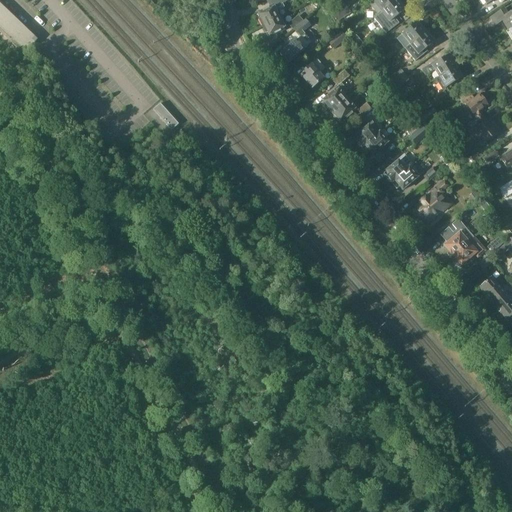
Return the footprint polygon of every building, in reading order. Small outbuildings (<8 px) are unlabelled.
[(263,26),(279,18),(276,13),(279,12),(277,9),(280,8),(279,5),(287,1),(286,0),(271,0),(275,7),(274,8),(273,7),(259,14),(262,18),(259,19),(263,26)] [(377,15),(382,12),(396,0),(376,0),(370,5),(377,15)] [(406,10),(397,0),(396,0),(382,12),(377,15),(374,18),(386,34),(399,24),(395,18),(406,10)] [(328,13),(332,19),(347,8),(344,3),(328,13)] [(502,21),(508,30),(511,28),(511,4),(505,9),(504,9),(491,18),(496,25),(502,21)] [(0,5),(0,26),(27,51),(37,40),(0,5)] [(347,8),(332,19),(335,24),(351,13),(347,8)] [(190,15),(187,17),(193,24),(196,22),(190,15)] [(288,24),(293,30),(303,21),(298,16),(288,24)] [(279,18),(263,26),(266,32),(268,31),(270,36),(284,29),(284,28),(286,27),(284,22),(281,23),(279,18)] [(306,20),(293,30),(299,37),(299,36),(303,33),(311,26),(306,20)] [(397,39),(405,49),(410,44),(410,45),(426,32),(418,22),(400,37),(397,39)] [(340,32),(328,43),(333,50),(346,39),(340,32)] [(434,42),(426,32),(410,45),(410,44),(405,49),(415,62),(428,51),(426,49),(434,42)] [(296,40),(281,52),(290,62),(304,50),(304,49),(311,42),(303,33),(299,36),(300,38),(297,40),(296,40)] [(371,49),(370,49),(366,44),(361,48),(365,54),(371,49)] [(371,49),(365,54),(369,58),(381,48),(376,44),(370,49),(371,49)] [(435,71),(439,77),(456,66),(455,65),(456,64),(455,61),(454,59),(452,57),(450,57),(449,56),(436,64),(434,62),(421,70),(426,77),(435,71)] [(312,88),(325,77),(320,72),(325,68),(317,60),(300,75),(312,88)] [(439,77),(436,79),(442,90),(463,78),(460,73),(461,72),(457,66),(456,67),(456,66),(439,77)] [(390,86),(390,87),(405,76),(401,70),(390,78),(388,77),(384,80),(389,87),(390,86)] [(325,106),(331,113),(347,99),(342,93),(347,90),(341,83),(349,77),(344,71),(340,74),(332,81),(338,88),(323,101),(326,105),(325,106)] [(409,81),(405,76),(390,87),(393,92),(409,81)] [(403,94),(399,88),(394,91),(399,97),(403,94)] [(391,93),(383,101),(388,107),(397,98),(391,93)] [(471,95),(463,101),(478,120),(483,116),(480,111),(488,105),(480,95),(475,99),(471,95)] [(356,110),(347,99),(331,113),(336,120),(338,119),(341,123),(356,110)] [(417,116),(431,107),(428,102),(413,111),(417,116)] [(153,110),(156,113),(163,107),(160,104),(153,110)] [(362,117),(370,110),(365,105),(357,111),(362,117)] [(163,107),(156,113),(159,116),(164,112),(166,111),(163,107)] [(424,126),(439,117),(433,108),(419,118),(424,126)] [(178,125),(166,111),(164,112),(159,116),(172,131),(178,125)] [(478,120),(469,127),(473,132),(472,132),(478,140),(482,137),(486,142),(496,135),(499,133),(493,124),(491,126),(483,116),(478,120)] [(364,131),(354,139),(362,148),(376,136),(371,130),(376,126),(372,122),(363,130),(364,131)] [(411,136),(420,128),(416,123),(407,131),(411,136)] [(422,128),(409,138),(416,146),(428,135),(422,128)] [(376,136),(362,148),(367,155),(370,152),(373,155),(383,147),(383,148),(393,140),(389,136),(384,130),(380,133),(376,136)] [(487,164),(499,157),(495,151),(484,159),(487,164)] [(508,172),(511,169),(511,151),(500,159),(508,172)] [(393,165),(384,174),(391,183),(409,168),(412,165),(404,155),(393,165)] [(471,157),(461,163),(465,169),(474,163),(471,157)] [(443,170),(451,179),(454,176),(464,188),(470,183),(452,162),(443,170)] [(409,168),(391,183),(397,189),(400,187),(403,190),(412,182),(413,183),(422,175),(424,173),(415,163),(412,165),(409,168)] [(423,176),(428,182),(438,173),(433,168),(423,176)] [(511,180),(508,184),(499,189),(505,198),(511,193),(511,180)] [(420,215),(424,220),(425,221),(426,222),(427,222),(428,222),(429,221),(430,221),(437,215),(436,214),(446,205),(439,197),(444,192),(443,191),(449,186),(445,181),(433,191),(420,202),(421,203),(416,207),(421,214),(420,215)] [(447,244),(445,246),(453,255),(474,238),(470,233),(466,230),(463,225),(462,225),(461,226),(446,239),(447,240),(445,242),(447,244)] [(474,238),(453,255),(462,265),(464,263),(475,254),(478,257),(484,252),(485,251),(474,238)] [(485,251),(484,252),(488,257),(496,249),(492,244),(485,251)] [(489,257),(479,266),(483,271),(493,262),(489,257)] [(493,303),(511,287),(511,283),(510,282),(501,290),(491,279),(480,288),(493,303)] [(511,287),(493,303),(507,319),(510,317),(511,317),(511,303),(508,299),(511,294),(511,287)]
